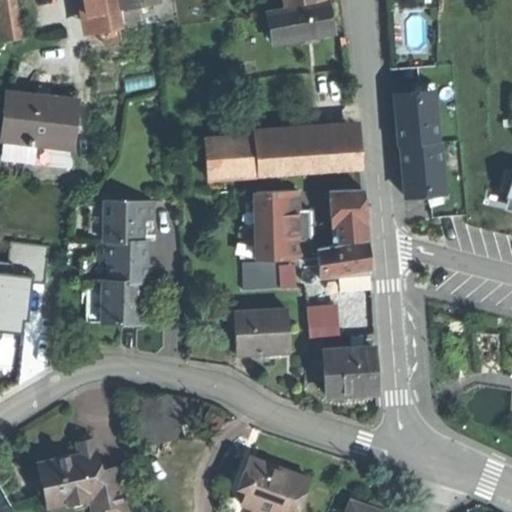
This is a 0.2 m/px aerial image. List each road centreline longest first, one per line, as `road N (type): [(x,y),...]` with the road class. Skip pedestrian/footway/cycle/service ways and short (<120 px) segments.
road 1 (residential): [(404,453),(288,422),(226,390),(116,366),(78,372),(0,420)]
road 2 (residential): [(385,246),(363,0)]
road 3 (residential): [(404,453),(385,246)]
road 4 (unknown): [(188,381),(178,203)]
road 5 (unclassified): [(511,276),(385,246)]
